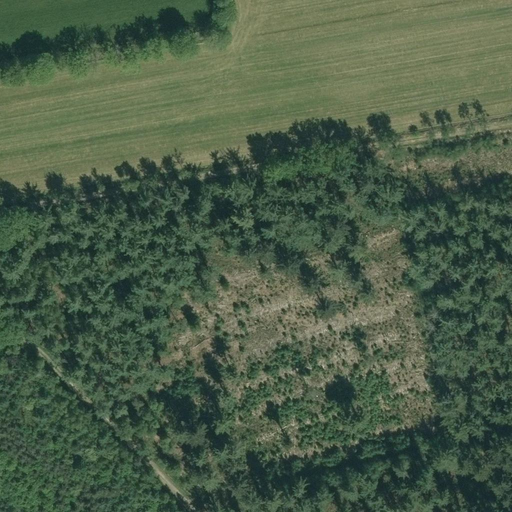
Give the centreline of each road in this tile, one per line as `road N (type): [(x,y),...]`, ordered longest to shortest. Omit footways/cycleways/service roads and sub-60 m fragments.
road 1 (track): [(0,211),(511,121)]
road 2 (track): [(511,425),(191,504)]
road 3 (track): [(0,322),(191,504)]
